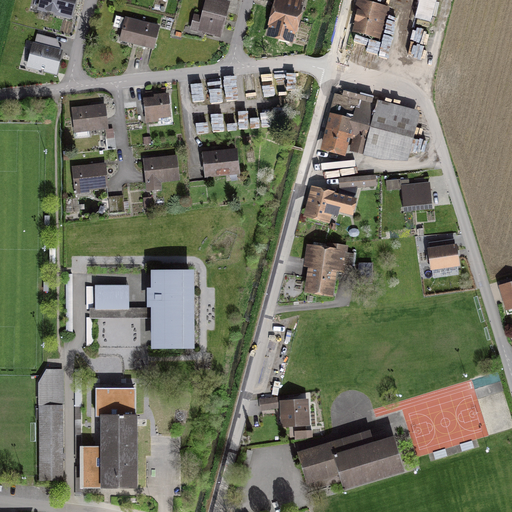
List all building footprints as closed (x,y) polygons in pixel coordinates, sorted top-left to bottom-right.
[(40,0),(37,12),(70,20),(75,0),(40,0)] [(218,41),(228,4),(210,0),(205,0),(200,19),(193,17),(189,33),(218,41)] [(293,45),(303,0),(276,0),(274,2),(266,39),(293,45)] [(419,0),(414,18),(431,22),(436,0),(419,0)] [(379,42),(387,10),(357,2),(355,10),(358,11),(352,34),(379,42)] [(152,51),(157,28),(125,20),(119,43),(152,51)] [(37,38),(35,46),(59,53),(56,44),(37,38)] [(35,46),(33,46),(26,70),(56,78),(62,54),(59,53),(35,46)] [(154,100),(144,101),(146,124),(158,123),(157,119),(168,118),(166,95),(153,97),(154,100)] [(403,156),(411,114),(335,95),(329,115),(333,116),(326,149),(342,152),(344,149),(364,153),(366,147),(403,156)] [(103,107),(71,111),(74,134),(106,130),(103,107)] [(235,151),(203,154),(206,179),(238,176),(235,151)] [(174,158),(143,162),(146,192),(160,191),(159,183),(177,181),(174,158)] [(103,165),(73,168),(75,195),(88,194),(88,191),(105,189),(103,165)] [(339,181),(339,198),(354,202),(354,190),(376,189),(374,178),(339,181)] [(430,206),(428,185),(400,188),(399,183),(386,184),(386,193),(400,192),(402,209),(430,206)] [(339,198),(311,190),(303,220),(328,226),(331,217),(335,218),(336,213),(350,217),(354,202),(339,198)] [(122,197),(109,199),(111,213),(124,211),(122,197)] [(323,251),(307,248),(304,268),(308,268),(304,295),(330,299),(334,273),(341,274),(343,266),(345,266),(347,249),(324,245),(323,251)] [(454,248),(427,251),(430,273),(457,269),(454,248)] [(189,346),(189,274),(155,274),(155,309),(155,312),(155,317),(155,345),(189,346)] [(511,284),(498,289),(506,312),(511,310),(511,284)] [(127,309),(127,286),(96,286),(96,318),(155,317),(155,309),(127,309)] [(39,404),(62,405),(62,374),(45,374),(37,386),(39,404)] [(275,397),(260,400),(262,410),(277,408),(275,397)] [(307,423),(306,402),(282,404),(284,425),(307,423)] [(62,405),(39,404),(38,483),(62,483),(62,405)] [(136,415),(102,415),(102,447),(96,447),(83,447),(83,487),(96,487),(136,487),(136,415)] [(368,433),(296,455),(305,485),(337,476),(341,492),(401,474),(391,440),(372,446),(368,433)] [(252,451),(246,450),(236,488),(243,490),(252,451)]
